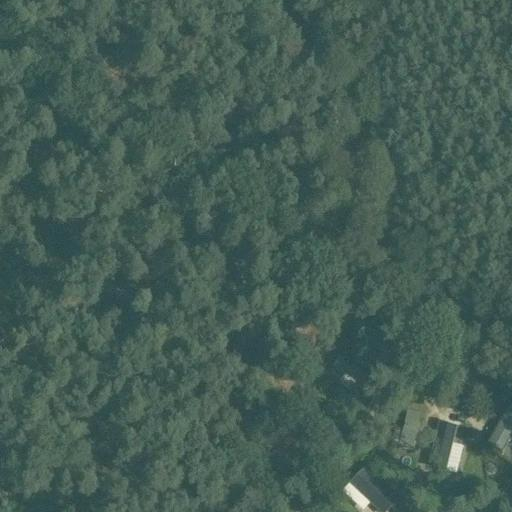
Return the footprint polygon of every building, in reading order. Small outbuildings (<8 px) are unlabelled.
[(416,326),(386,361),(399,373),(430,338),(416,326)] [(343,355),(333,367),(369,396),(379,384),(343,355)] [(460,358),(437,386),(450,396),(472,368),(460,358)] [(495,398),(484,415),(491,419),(502,403),(495,398)] [(511,406),(489,446),(504,455),(511,441),(511,406)] [(408,411),(398,451),(412,454),(421,414),(408,411)] [(439,424),(428,468),(445,473),(456,428),(439,424)] [(468,431),(466,440),(478,442),(480,434),(468,431)] [(362,473),(349,486),(376,511),(387,511),(395,504),(362,473)]
